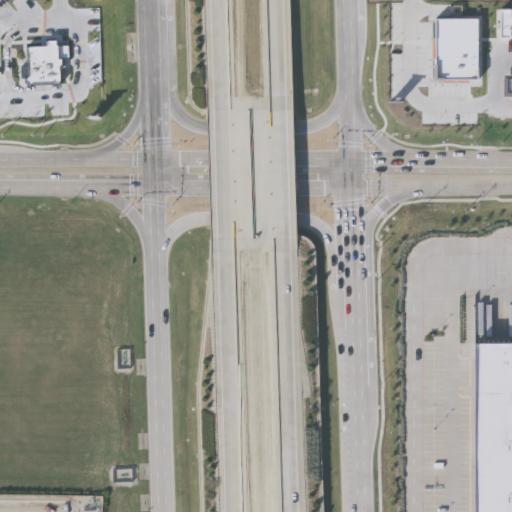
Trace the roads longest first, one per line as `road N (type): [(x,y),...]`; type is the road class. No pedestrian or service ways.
road 1 (secondary): [(153,184),(162,511)]
road 2 (motorway): [(290,511),(277,239)]
road 3 (motorway): [(220,239),(229,511)]
road 4 (secondary): [(353,275),(327,233),(299,218),(185,226),(155,268)]
road 5 (secondary): [(152,87),(202,129),(308,129),(341,104),(350,80)]
road 6 (secondary): [(350,161),(152,161)]
road 7 (secondary): [(153,184),(350,183)]
road 8 (secondary): [(350,183),(347,0)]
road 9 (secondary): [(511,159),(350,161)]
road 10 (secondary): [(350,183),(511,183)]
road 11 (secondary): [(152,161),(0,160)]
road 12 (secondary): [(353,275),(384,206),(444,185)]
road 13 (secondary): [(64,183),(130,211),(155,268)]
road 14 (secondary): [(440,159),(382,141),(350,80)]
road 15 (motorway): [(218,111),(220,239)]
road 16 (motorway): [(277,239),(275,111)]
road 17 (secondary): [(360,511),(357,390)]
